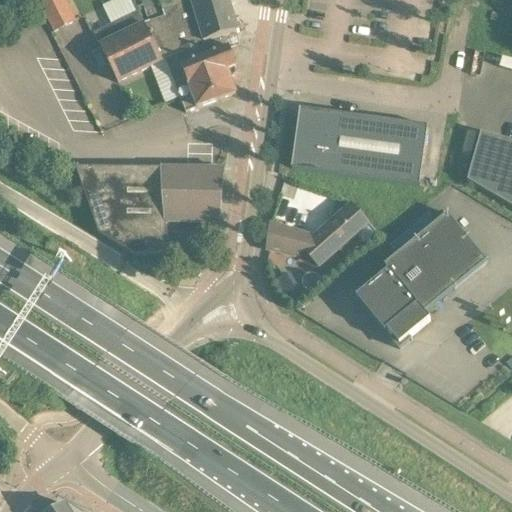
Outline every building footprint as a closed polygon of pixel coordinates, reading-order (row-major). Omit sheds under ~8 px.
[(39,0),(56,35),(78,24),(66,0),(39,0)] [(149,23),(144,25),(162,64),(165,62),(165,61),(182,55),(186,65),(200,60),(229,50),(239,47),(237,35),(239,34),(228,0),(174,0),(164,3),(144,10),(149,23)] [(118,85),(148,71),(162,64),(144,25),(138,13),(127,19),(93,35),(118,85)] [(165,61),(165,62),(175,85),(186,115),(202,109),(236,96),(228,74),(237,70),(229,50),(200,60),(186,65),(182,55),(165,61)] [(296,165),(291,171),(419,188),(417,182),(423,134),(428,129),(300,111),(302,118),(296,165)] [(511,208),(511,142),(481,134),(467,183),(511,208)] [(219,226),(225,172),(76,170),(99,236),(134,258),(168,256),(210,242),(211,227),(219,227),(219,226)] [(319,269),(368,226),(351,206),(311,242),(269,229),(266,252),(296,259),(304,252),(319,269)] [(473,247),(448,216),(384,268),(389,274),(356,301),(385,336),(388,333),(393,340),(391,341),(390,342),(399,353),(413,342),(412,341),(411,341),(410,340),(430,323),(424,316),(454,291),(455,292),(456,291),(455,290),(486,264),(474,249),(475,248),(474,247),(473,247)] [(281,294),(287,304),(298,297),(292,287),(281,294)] [(297,309),(293,302),(288,305),(292,312),(297,309)]
